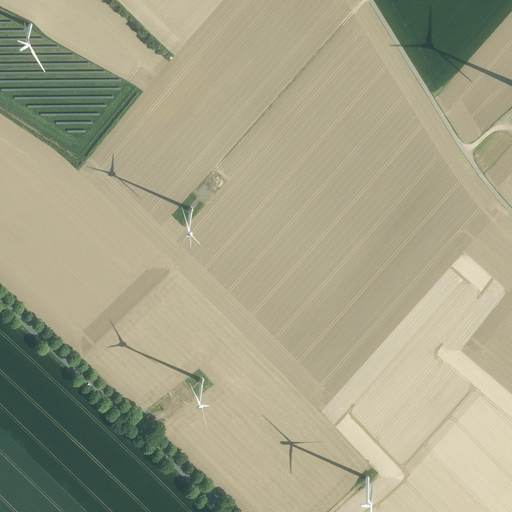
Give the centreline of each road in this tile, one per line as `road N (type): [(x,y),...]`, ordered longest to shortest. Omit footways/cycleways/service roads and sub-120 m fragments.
road 1 (secondary): [(222,511),(0,299)]
road 2 (unclassified): [(371,0),(465,154),(511,210)]
road 3 (track): [(364,0),(200,189)]
